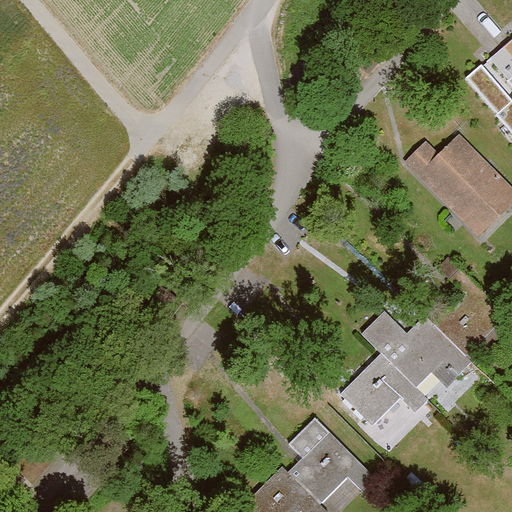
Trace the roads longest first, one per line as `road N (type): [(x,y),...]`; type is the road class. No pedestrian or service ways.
road 1 (residential): [(29,511),(135,392),(272,214),(292,177),(294,140)]
road 2 (track): [(0,319),(147,141)]
road 3 (residential): [(294,140),(337,127),(445,0)]
road 4 (track): [(29,0),(147,141)]
road 5 (track): [(147,141),(262,0)]
road 6 (residential): [(294,140),(270,84),(262,0)]
